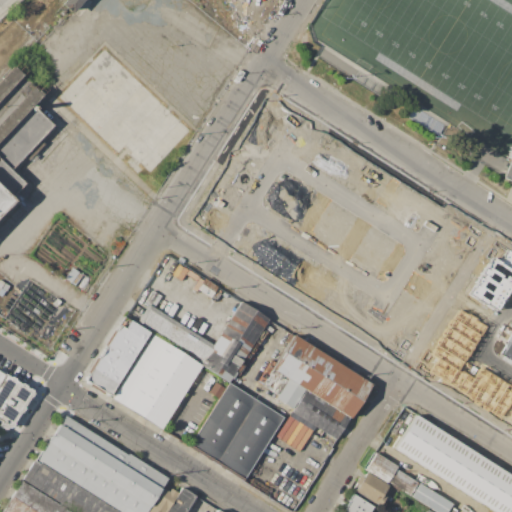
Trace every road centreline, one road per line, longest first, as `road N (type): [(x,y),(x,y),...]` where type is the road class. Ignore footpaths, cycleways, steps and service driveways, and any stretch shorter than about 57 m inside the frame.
road 1 (residential): [(62,388),(304,0)]
road 2 (residential): [(511,452),(163,227)]
road 3 (residential): [(511,224),(262,67)]
road 4 (residential): [(62,388),(255,511)]
road 5 (residential): [(316,511),(399,382)]
